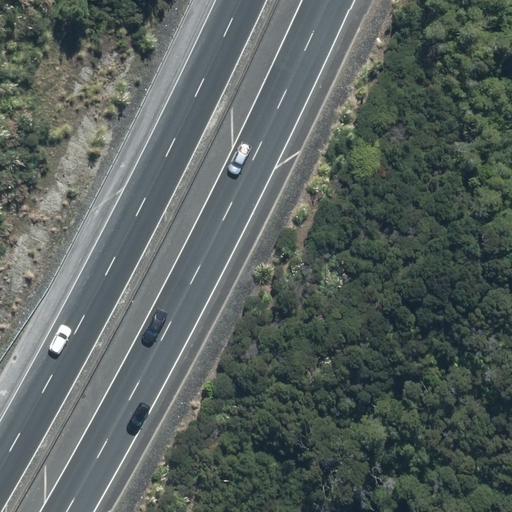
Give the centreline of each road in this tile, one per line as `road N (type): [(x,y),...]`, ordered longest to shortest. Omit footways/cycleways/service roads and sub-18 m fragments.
road 1 (motorway): [(323,0),(196,272),(64,511)]
road 2 (motorway): [(0,465),(140,204),(237,0)]
